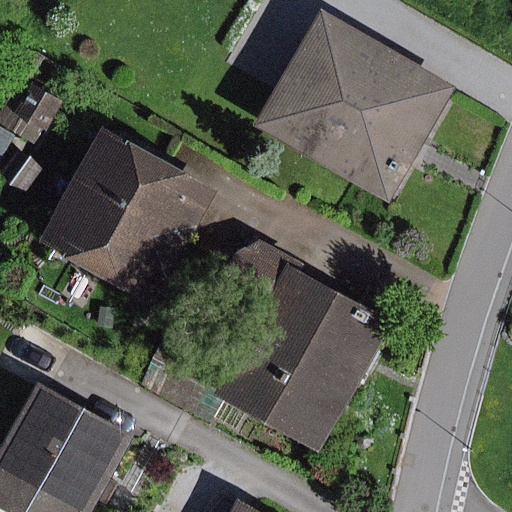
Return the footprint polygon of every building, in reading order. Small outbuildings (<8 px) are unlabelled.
[(454,86),(322,12),(256,128),(357,185),(388,203),(450,94),(454,86)] [(67,70),(38,54),(0,119),(0,121),(43,147),(71,99),(55,90),(67,70)] [(22,138),(0,124),(0,163),(5,166),(22,138)] [(102,129),(40,240),(154,303),(215,192),(164,164),(102,129)] [(48,166),(25,151),(9,175),(32,190),(48,166)] [(236,372),(172,336),(144,385),(214,425),(229,398),(327,453),(401,323),(301,267),(305,261),(255,233),(236,266),(282,291),(236,372)] [(117,309),(103,307),(101,327),(115,328),(117,309)] [(86,511),(127,437),(38,388),(0,455),(0,508),(7,511),(86,511)]
